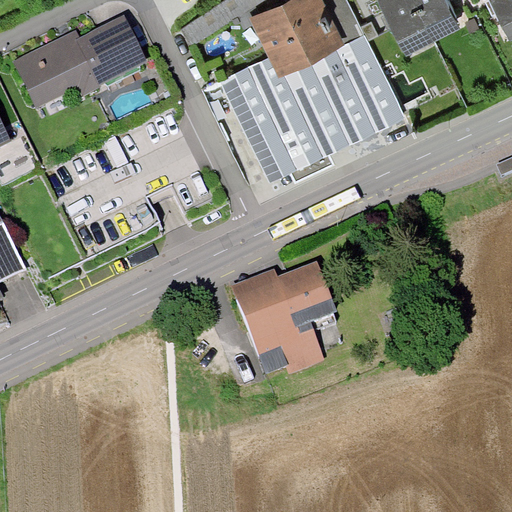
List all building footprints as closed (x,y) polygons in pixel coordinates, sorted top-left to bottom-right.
[(225,0),(181,29),(191,47),(248,11),(251,15),(282,0),(225,0)] [(282,0),(251,15),(270,56),(279,74),(363,34),(346,0),(282,0)] [(448,0),(375,0),(403,54),(461,25),(448,0)] [(511,0),(489,0),(508,38),(511,36),(511,0)] [(70,42),(15,69),(34,108),(87,83),(94,98),(146,73),(123,26),(74,50),(70,42)] [(279,74),(270,56),(220,80),(270,182),(404,117),(363,34),(279,74)] [(0,147),(12,142),(0,117),(0,147)] [(0,225),(0,286),(25,275),(0,225)] [(271,275),(229,292),(258,363),(280,354),(290,380),(323,366),(311,337),(339,326),(317,271),(276,287),(271,275)]
